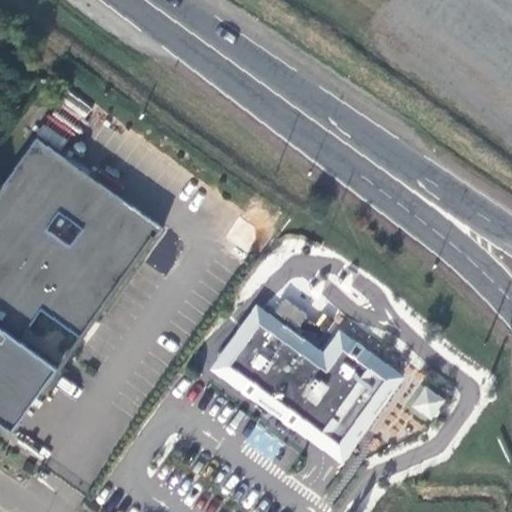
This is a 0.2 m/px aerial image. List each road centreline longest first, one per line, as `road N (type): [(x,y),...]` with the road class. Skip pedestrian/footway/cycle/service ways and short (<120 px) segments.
road 1 (primary): [(295,105),(511,302)]
road 2 (primary): [(511,236),(415,170),(295,105)]
road 3 (primary): [(148,0),(295,105)]
